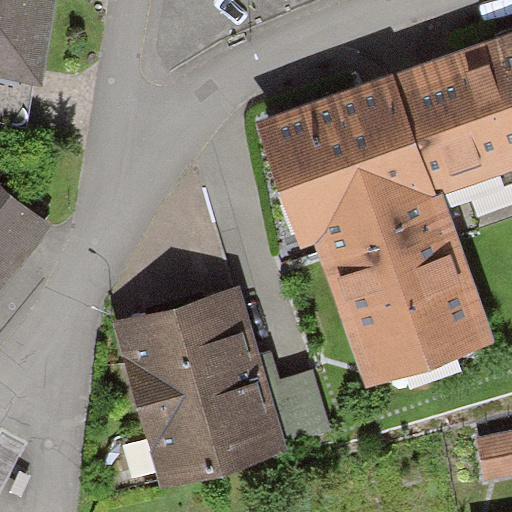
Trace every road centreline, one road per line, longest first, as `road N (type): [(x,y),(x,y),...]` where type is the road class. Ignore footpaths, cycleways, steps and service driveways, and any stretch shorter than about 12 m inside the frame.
road 1 (residential): [(125,115),(88,270),(0,461)]
road 2 (residential): [(125,115),(264,34),(396,0)]
